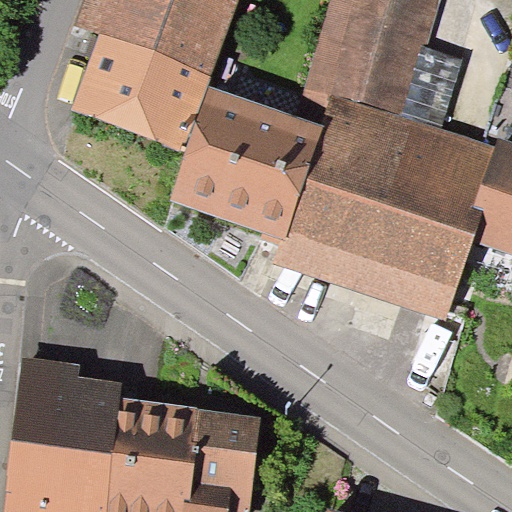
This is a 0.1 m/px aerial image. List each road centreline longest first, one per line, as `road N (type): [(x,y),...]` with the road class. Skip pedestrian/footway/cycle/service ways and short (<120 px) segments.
road 1 (tertiary): [(511,503),(282,359),(43,187)]
road 2 (residential): [(0,319),(6,246),(43,187)]
road 3 (residential): [(50,0),(0,130)]
